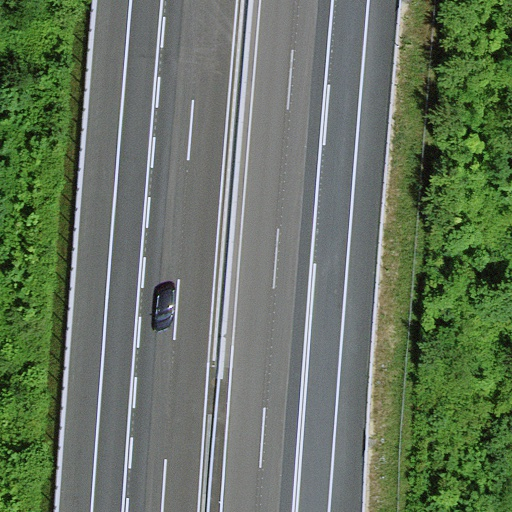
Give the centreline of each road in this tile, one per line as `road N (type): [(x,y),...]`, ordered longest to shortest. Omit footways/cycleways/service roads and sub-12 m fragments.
road 1 (motorway): [(201,0),(164,511)]
road 2 (motorway): [(260,511),(279,238)]
road 3 (motorway): [(291,511),(279,238)]
road 4 (motorway): [(279,238),(297,0)]
